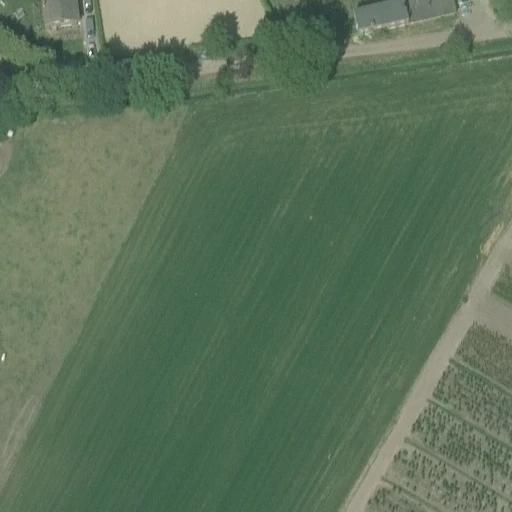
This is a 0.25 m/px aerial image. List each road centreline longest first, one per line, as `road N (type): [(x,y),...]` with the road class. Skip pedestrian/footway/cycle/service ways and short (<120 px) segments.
road 1 (unclassified): [(0,69),(60,84),(511,28)]
road 2 (track): [(511,234),(350,511)]
